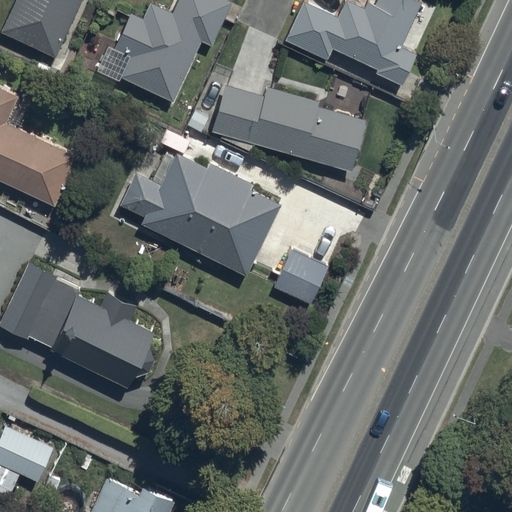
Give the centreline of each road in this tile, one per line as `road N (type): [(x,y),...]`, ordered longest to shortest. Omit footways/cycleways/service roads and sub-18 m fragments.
road 1 (secondary): [(279,511),(511,23)]
road 2 (secondary): [(511,172),(352,511)]
